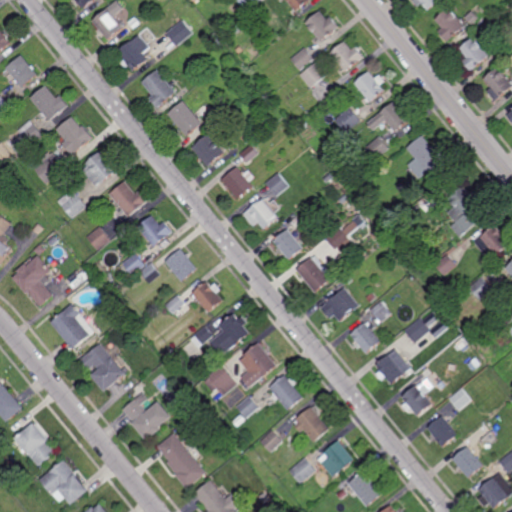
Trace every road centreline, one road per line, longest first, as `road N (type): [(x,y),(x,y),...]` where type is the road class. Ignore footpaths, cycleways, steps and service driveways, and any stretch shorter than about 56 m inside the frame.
road 1 (residential): [(28,0),(450,511)]
road 2 (residential): [(0,320),(158,511)]
road 3 (residential): [(369,0),(511,175)]
